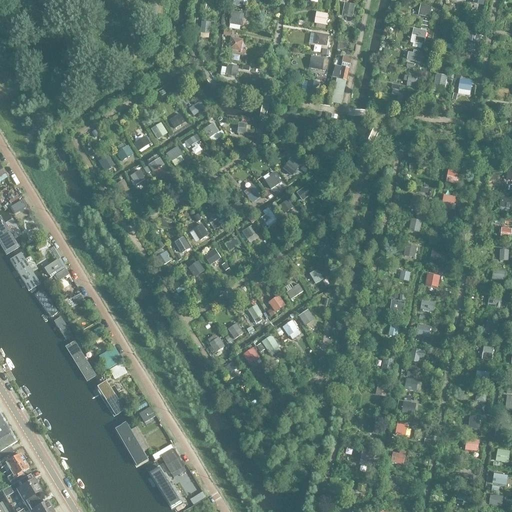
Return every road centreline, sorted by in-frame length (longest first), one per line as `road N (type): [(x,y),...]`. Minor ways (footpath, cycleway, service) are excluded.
road 1 (residential): [(224,511),(0,144)]
road 2 (tertiary): [(76,511),(0,386)]
